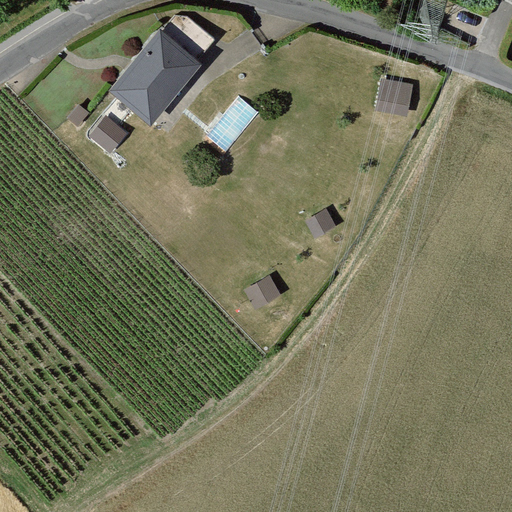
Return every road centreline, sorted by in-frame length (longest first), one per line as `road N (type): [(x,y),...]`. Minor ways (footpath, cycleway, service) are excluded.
road 1 (residential): [(511,80),(270,0)]
road 2 (residential): [(122,0),(0,70)]
